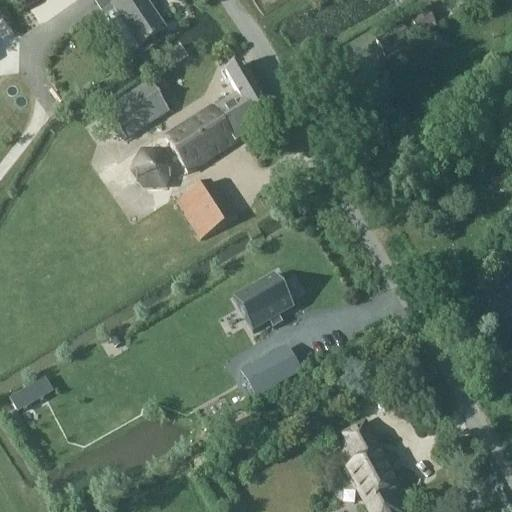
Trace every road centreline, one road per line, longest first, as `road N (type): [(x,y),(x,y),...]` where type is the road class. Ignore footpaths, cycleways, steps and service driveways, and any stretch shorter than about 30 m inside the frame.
road 1 (unclassified): [(511,489),(230,0)]
road 2 (track): [(0,176),(59,108),(26,44),(90,0)]
